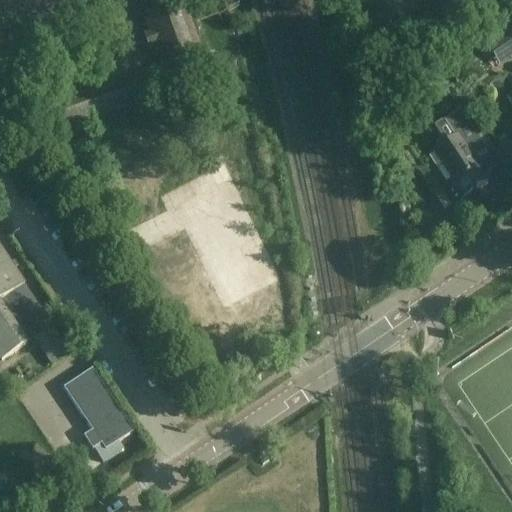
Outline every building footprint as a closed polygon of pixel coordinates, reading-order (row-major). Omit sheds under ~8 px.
[(0,0),(0,28),(82,0),(0,0)] [(185,0),(177,0),(148,10),(169,72),(50,114),(58,136),(213,82),(185,0)] [(390,0),(394,8),(415,0),(390,0)] [(451,63),(442,68),(449,78),(458,73),(451,63)] [(390,73),(376,79),(383,95),(397,90),(390,73)] [(438,79),(428,86),(438,101),(448,94),(438,79)] [(447,122),(458,137),(434,153),(452,180),(446,184),(458,203),(488,183),(463,145),(477,136),(461,113),(447,122)] [(26,345),(51,328),(24,288),(25,287),(0,250),(0,360),(2,363),(27,346),(26,345)] [(106,453),(135,434),(93,371),(64,391),(93,433),(106,453)] [(50,447),(64,438),(46,411),(33,420),(50,447)] [(265,457),(259,461),(263,467),(269,462),(265,457)] [(76,475),(83,486),(87,491),(95,486),(91,481),(84,470),(81,466),(73,471),(76,475)]
